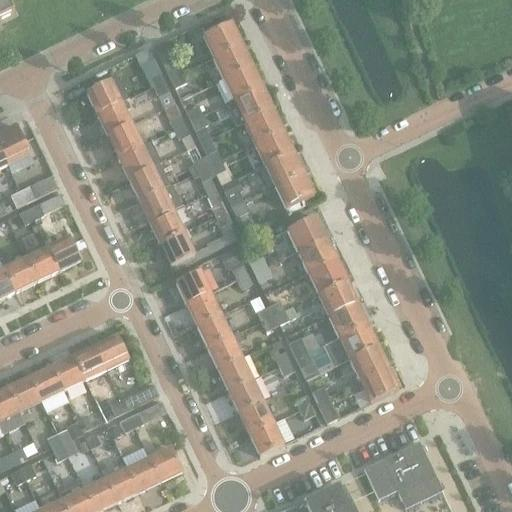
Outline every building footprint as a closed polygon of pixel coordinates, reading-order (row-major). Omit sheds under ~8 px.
[(0,0),(0,22),(13,16),(5,0),(0,0)] [(203,40),(213,62),(242,48),(231,26),(203,40)] [(155,51),(165,73),(178,67),(167,45),(155,51)] [(242,48),(213,62),(223,84),(252,70),(242,48)] [(149,53),(135,59),(140,69),(153,62),(149,53)] [(178,67),(165,73),(170,83),(183,77),(178,67)] [(252,70),(223,84),(234,105),(262,91),(252,70)] [(149,82),(153,91),(164,86),(160,76),(149,82)] [(183,77),(170,83),(175,92),(187,86),(183,77)] [(119,80),(86,96),(97,118),(121,107),(126,104),(129,103),(119,80)] [(164,86),(153,91),(158,101),(169,95),(164,86)] [(262,91),(234,105),(244,127),(273,113),(262,91)] [(121,107),(97,118),(107,140),(131,128),(125,114),(130,112),(126,104),(121,107)] [(186,116),(190,126),(203,120),(198,110),(186,116)] [(273,113),(244,127),(254,148),(283,134),(273,113)] [(169,125),(174,134),(185,129),(180,120),(169,125)] [(203,120),(190,126),(195,135),(208,129),(203,120)] [(131,128),(107,140),(118,162),(142,150),(147,147),(142,136),(136,138),(131,128)] [(185,129),(174,134),(178,144),(190,139),(185,129)] [(16,130),(0,137),(0,153),(8,169),(30,159),(16,130)] [(283,134),(254,148),(264,169),(293,155),(283,134)] [(142,150),(118,162),(128,183),(152,171),(160,168),(161,167),(151,146),(147,147),(142,150)] [(216,155),(204,161),(208,170),(221,164),(216,155)] [(293,155),(264,169),(275,191),(303,177),(293,155)] [(193,166),(198,176),(208,170),(204,161),(193,166)] [(221,164),(208,170),(213,180),(225,174),(221,164)] [(152,171),(128,183),(139,205),(163,193),(162,192),(170,189),(160,168),(152,171)] [(208,170),(198,176),(202,185),(213,180),(208,170)] [(303,177),(275,191),(285,213),(314,199),(303,177)] [(51,180),(30,190),(36,203),(57,193),(51,180)] [(163,193),(139,205),(149,226),(173,215),(173,214),(182,209),(172,189),(163,193)] [(30,190),(20,195),(26,208),(36,203),(30,190)] [(26,208),(20,195),(10,200),(17,212),(26,208)] [(227,202),(232,212),(244,206),(240,196),(227,202)] [(60,198),(39,209),(44,219),(66,209),(60,198)] [(211,212),(215,221),(227,216),(222,206),(211,212)] [(244,206),(232,212),(236,221),(249,215),(244,206)] [(38,209),(29,213),(34,224),(44,220),(38,209)] [(173,215),(149,226),(160,248),(184,236),(180,229),(191,223),(184,210),(173,215)] [(34,224),(29,213),(19,218),(25,229),(34,224)] [(227,216),(215,221),(220,231),(231,225),(227,216)] [(316,220),(287,234),(297,256),(326,242),(316,220)] [(184,236),(160,248),(170,270),(194,258),(184,236)] [(69,241),(47,252),(59,276),(81,265),(69,241)] [(326,242),(297,256),(308,278),(337,264),(326,242)] [(47,252),(25,262),(37,286),(59,276),(47,252)] [(235,252),(219,259),(226,273),(242,265),(235,252)] [(250,267),(254,277),(267,271),(262,261),(250,267)] [(25,262),(4,272),(16,297),(37,286),(25,262)] [(337,264),(308,278),(318,299),(347,285),(337,264)] [(232,274),(237,284),(248,279),(243,269),(232,274)] [(267,271),(254,277),(259,286),(271,280),(267,271)] [(4,272),(0,274),(0,304),(16,297),(4,272)] [(175,286),(186,309),(210,297),(200,275),(175,286)] [(248,279),(237,284),(241,293),(252,288),(248,279)] [(347,285),(318,299),(328,321),(357,307),(347,285)] [(210,297),(186,309),(197,330),(221,319),(210,297)] [(280,305),(267,311),(272,321),(284,315),(280,305)] [(357,307),(328,321),(339,342),(367,328),(357,307)] [(256,316),(261,326),(272,321),(267,311),(256,316)] [(292,311),(284,315),(289,324),(296,321),(292,311)] [(284,315),(272,321),(276,330),(289,324),(284,315)] [(221,319),(197,330),(207,352),(231,340),(221,319)] [(272,321),(261,326),(266,335),(276,330),(272,321)] [(339,342),(324,349),(334,371),(349,364),(378,350),(367,328),(339,342)] [(117,340),(95,350),(106,375),(129,364),(117,340)] [(231,340),(207,352),(217,374),(242,362),(231,340)] [(300,341),(288,347),(296,363),(308,357),(300,341)] [(279,344),(271,348),(275,355),(283,351),(279,344)] [(95,350),(73,361),(85,385),(106,375),(95,350)] [(378,350),(349,364),(359,385),(388,371),(378,350)] [(274,361),(279,371),(290,366),(285,356),(274,361)] [(308,357),(296,363),(300,373),(313,367),(308,357)] [(73,361),(52,371),(63,396),(85,385),(73,361)] [(242,362),(217,374),(228,395),(252,383),(242,362)] [(290,366),(279,371),(283,381),(294,375),(290,366)] [(52,371),(30,382),(42,406),(63,396),(52,371)] [(359,385),(345,392),(349,401),(363,394),(370,407),(398,393),(388,371),(359,385)] [(30,382),(8,392),(20,416),(42,406),(30,382)] [(252,383),(228,395),(238,417),(263,405),(252,383)] [(136,411),(155,402),(150,391),(131,400),(136,411)] [(311,397),(316,406),(329,400),(324,391),(311,397)] [(8,392),(0,396),(0,425),(20,416),(8,392)] [(295,405),(299,414),(310,409),(306,399),(295,405)] [(130,400),(121,404),(126,416),(136,411),(130,400)] [(329,400),(316,406),(326,428),(339,422),(329,400)] [(126,416),(121,404),(111,409),(116,420),(126,416)] [(263,405),(238,417),(249,438),(273,427),(263,405)] [(163,418),(158,407),(139,417),(144,427),(163,418)] [(310,409),(299,414),(304,424),(315,418),(310,409)] [(138,417),(129,421),(134,433),(144,428),(138,417)] [(77,425),(83,436),(92,432),(87,421),(77,425)] [(134,433),(129,421),(119,426),(125,437),(134,433)] [(77,425),(65,431),(67,434),(71,442),(83,436),(77,425)] [(273,427),(249,438),(259,461),(284,449),(273,427)] [(117,429),(109,433),(113,442),(121,438),(117,429)] [(67,434),(57,439),(63,450),(72,445),(71,442),(67,434)] [(95,438),(86,442),(86,444),(91,452),(91,453),(101,449),(95,438)] [(48,443),(53,454),(63,450),(57,439),(48,443)] [(86,444),(80,447),(84,456),(91,452),(86,444)] [(72,445),(63,450),(68,461),(77,456),(72,445)] [(378,504),(397,495),(404,511),(407,511),(425,504),(442,495),(419,447),(364,473),(378,504)] [(63,450),(53,454),(58,465),(68,461),(63,450)] [(22,452),(13,457),(18,468),(28,463),(22,452)] [(171,452),(149,462),(160,486),(182,476),(171,452)] [(18,468),(13,457),(3,461),(9,472),(18,468)] [(149,462),(127,473),(139,497),(160,486),(149,462)] [(30,469),(21,473),(26,484),(36,480),(30,469)] [(26,484),(21,473),(11,478),(17,489),(26,484)] [(127,473),(105,483),(117,507),(139,497),(127,473)] [(105,483),(84,493),(92,511),(107,511),(117,507),(105,483)] [(58,495),(62,504),(66,511),(92,511),(84,493),(79,485),(58,495)] [(292,511),(340,511),(347,509),(338,490),(293,511),(292,511)]
